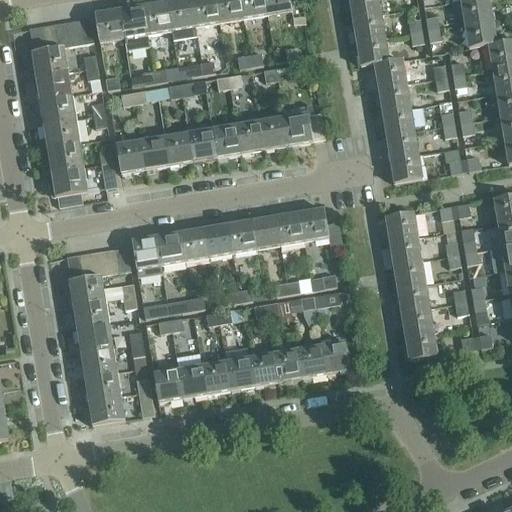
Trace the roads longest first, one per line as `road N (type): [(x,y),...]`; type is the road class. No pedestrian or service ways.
road 1 (residential): [(59,461),(393,403),(442,494)]
road 2 (residential): [(22,237),(349,175)]
road 3 (residential): [(59,461),(22,237)]
road 4 (residential): [(22,237),(0,103)]
